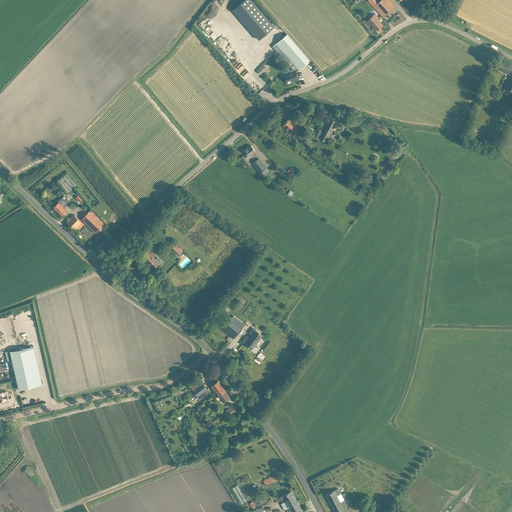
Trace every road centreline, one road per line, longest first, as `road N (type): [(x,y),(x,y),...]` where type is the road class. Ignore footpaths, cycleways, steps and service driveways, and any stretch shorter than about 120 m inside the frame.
road 1 (unclassified): [(87,254),(142,220),(280,99),(340,74),(404,24),(440,22),(511,58)]
road 2 (unclassified): [(0,418),(169,383),(210,352)]
road 3 (unclassified): [(328,511),(300,458),(210,352)]
road 4 (unclassified): [(210,352),(87,254)]
road 5 (unclassified): [(87,254),(0,169)]
